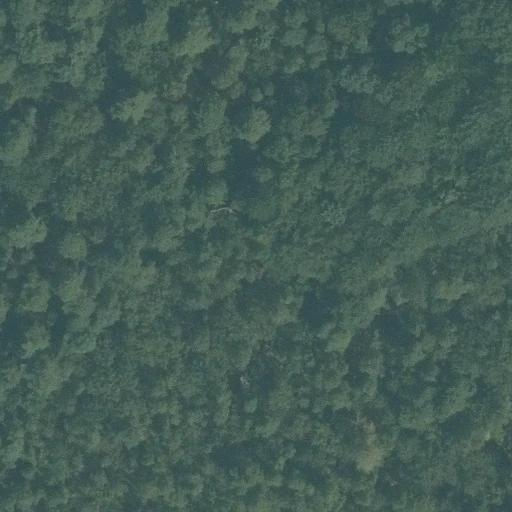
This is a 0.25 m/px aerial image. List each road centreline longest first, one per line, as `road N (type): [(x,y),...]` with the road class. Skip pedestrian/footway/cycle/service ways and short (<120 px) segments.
road 1 (track): [(381,0),(0,323)]
road 2 (track): [(194,159),(511,444)]
